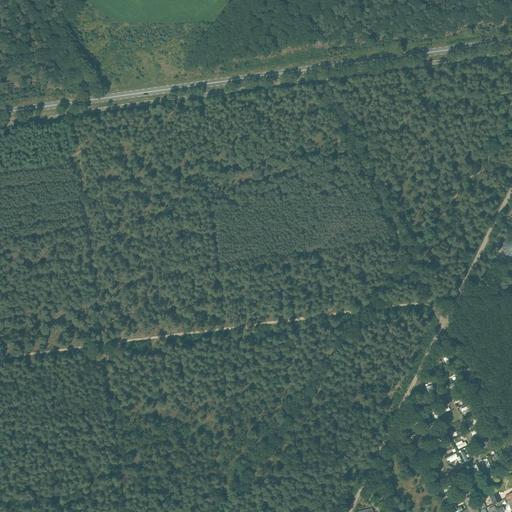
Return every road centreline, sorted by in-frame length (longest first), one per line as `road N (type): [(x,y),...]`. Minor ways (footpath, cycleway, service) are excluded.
road 1 (unclassified): [(0,125),(511,51)]
road 2 (primary): [(0,113),(511,41)]
road 3 (track): [(457,299),(103,345)]
road 4 (track): [(349,511),(444,324)]
road 5 (track): [(444,324),(511,189)]
road 6 (track): [(509,453),(444,324)]
